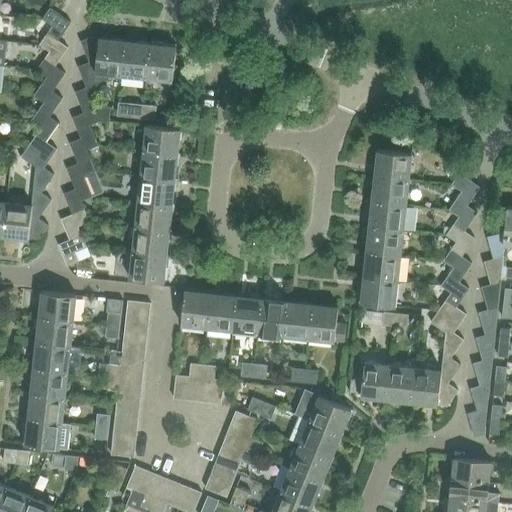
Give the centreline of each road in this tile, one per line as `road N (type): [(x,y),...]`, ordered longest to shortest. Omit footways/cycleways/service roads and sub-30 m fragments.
road 1 (residential): [(332,143),(226,140),(216,241),(226,253),(304,258),(323,236)]
road 2 (residential): [(454,438),(492,130)]
road 3 (residential): [(31,278),(47,252),(77,0)]
road 4 (residential): [(31,278),(159,298),(147,407)]
road 5 (residential): [(369,74),(177,0)]
road 6 (residential): [(492,130),(369,74)]
road 7 (residential): [(147,407),(143,450),(182,469),(198,430)]
road 8 (residential): [(368,511),(394,455),(454,438)]
